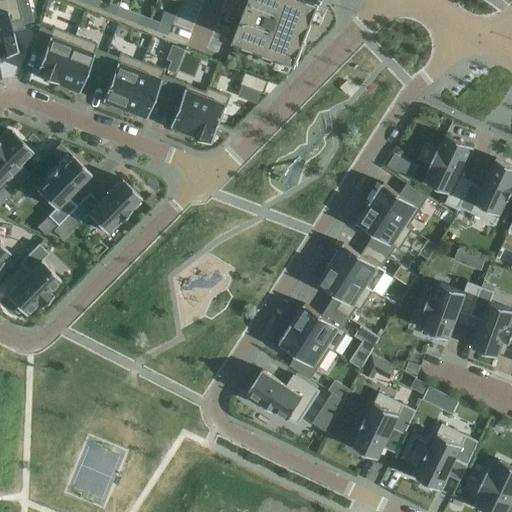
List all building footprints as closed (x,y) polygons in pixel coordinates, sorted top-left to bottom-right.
[(0,0),(0,55),(17,51),(12,31),(24,28),(16,0),(0,0)] [(321,0),(248,0),(234,40),(297,64),(322,0),(321,0)] [(126,19),(129,11),(117,7),(114,14),(126,19)] [(137,23),(140,16),(129,11),(126,19),(137,23)] [(167,35),(170,27),(158,23),(155,30),(167,35)] [(56,82),(74,35),(52,26),(50,31),(39,26),(30,50),(41,54),(34,74),(56,82)] [(97,76),(106,52),(95,48),(97,44),(74,35),(56,82),(58,83),(56,87),(67,91),(69,87),(78,91),(86,72),(97,76)] [(171,44),(167,69),(180,71),(183,45),(171,44)] [(123,108),(141,61),(119,52),(118,57),(106,52),(97,76),(108,81),(101,100),(111,104),(109,107),(120,112),(122,108),(123,108)] [(164,102),(173,78),(162,74),(164,70),(141,61),(123,108),(125,109),(123,113),(134,117),(136,113),(145,117),(153,98),(164,102)] [(264,93),(269,81),(246,72),(241,84),(264,93)] [(190,134),(209,87),(208,87),(206,91),(173,78),(164,102),(176,106),(168,126),(178,129),(176,133),(187,137),(189,134),(190,134)] [(213,143),(231,95),(209,87),(190,134),(213,143)] [(33,152),(11,130),(4,138),(2,137),(0,139),(0,202),(20,183),(11,174),(33,152)] [(429,171),(424,181),(450,193),(446,203),(459,209),(460,206),(471,183),(472,181),(460,176),(474,147),(446,134),(442,144),(440,143),(428,170),(429,171)] [(90,173),(71,154),(59,166),(58,165),(46,176),(47,177),(36,189),(55,208),(48,215),(57,224),(70,211),(76,206),(67,197),(90,173)] [(398,170),(404,160),(395,155),(389,165),(398,170)] [(471,183),(460,206),(496,223),(507,199),(509,200),(511,192),(511,164),(496,158),(482,188),(471,183)] [(129,209),(141,197),(121,178),(98,202),(89,193),(76,206),(70,211),(80,220),(87,213),(106,232),(117,221),(118,222),(130,210),(129,209)] [(383,182),(370,202),(413,229),(409,226),(428,196),(407,183),(400,193),(383,182)] [(362,213),(357,222),(374,233),(368,243),(389,257),(396,247),(400,249),(413,229),(370,202),(369,203),(365,201),(359,211),(362,213)] [(335,249),(328,259),(332,261),(331,262),(374,290),(386,270),(382,267),(389,257),(368,243),(361,254),(344,242),(338,251),(335,249)] [(0,265),(3,263),(2,261),(10,253),(0,243),(0,265)] [(48,291),(60,279),(40,260),(48,253),(38,244),(20,262),(29,271),(5,295),(10,299),(6,302),(17,313),(21,310),(25,314),(36,303),(41,307),(52,295),(48,291)] [(323,274),(318,282),(335,294),(329,304),(350,318),(357,307),(361,310),(374,290),(331,262),(330,264),(326,262),(320,272),(323,274)] [(395,276),(414,283),(418,271),(400,264),(395,276)] [(429,295),(424,311),(429,313),(424,328),(429,330),(428,335),(442,340),(444,336),(449,338),(459,310),(471,314),(481,286),(468,282),(465,291),(441,282),(435,297),(429,295)] [(481,286),(471,314),(471,315),(483,319),(473,347),(499,356),(504,341),(510,343),(511,337),(511,325),(510,325),(511,320),(511,308),(490,300),(494,291),(481,286)] [(296,310),(289,319),(293,322),(292,323),(335,351),(348,331),(344,328),(350,318),(329,304),(322,314),(305,303),(299,312),(296,310)] [(292,323),(279,343),(296,354),(290,365),(311,378),(330,349),(334,351),(335,351),(292,323)] [(361,323),(356,334),(363,337),(351,360),(364,366),(380,333),(361,323)] [(366,367),(390,379),(398,363),(374,351),(366,367)] [(287,384),(263,368),(248,391),(289,418),(297,424),(312,401),(319,390),(293,374),(287,384)] [(332,392),(323,406),(337,415),(346,401),(332,392)] [(359,429),(361,430),(353,445),(378,457),(393,427),(404,432),(415,409),(379,392),(368,414),(367,414),(359,429)] [(417,476),(441,488),(456,458),(467,463),(478,440),(466,434),(442,422),(431,446),(430,445),(422,460),(424,461),(417,476)] [(494,470),(488,467),(475,493),(482,496),(477,506),(489,511),(507,511),(511,502),(511,464),(500,459),(494,470)]
